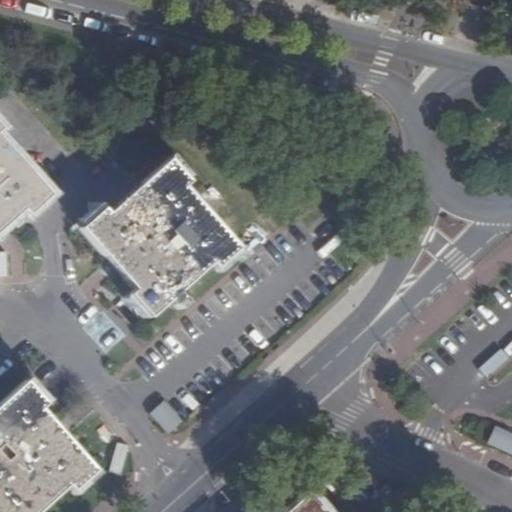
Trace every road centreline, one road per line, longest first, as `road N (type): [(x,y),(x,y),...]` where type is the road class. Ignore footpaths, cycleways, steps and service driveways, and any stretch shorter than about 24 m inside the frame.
road 1 (secondary): [(54,0),(370,81),(421,129)]
road 2 (secondary): [(476,74),(204,0)]
road 3 (residential): [(186,492),(56,337),(0,313)]
road 4 (secondary): [(293,397),(471,209)]
road 5 (residential): [(511,507),(293,397)]
road 6 (secondary): [(186,492),(293,397)]
